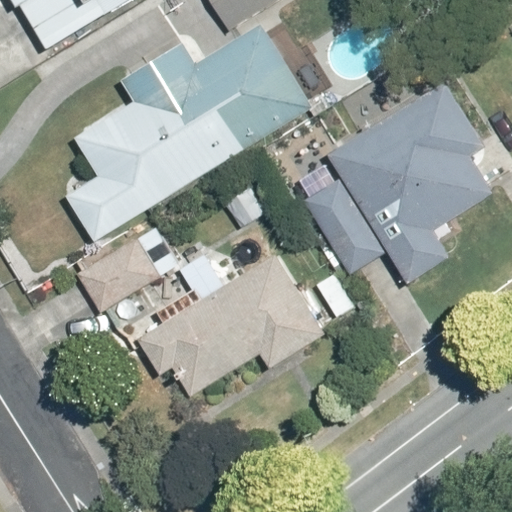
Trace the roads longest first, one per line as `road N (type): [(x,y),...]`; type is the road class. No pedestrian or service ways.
road 1 (tertiary): [(511,417),(383,511)]
road 2 (residential): [(74,511),(0,390)]
